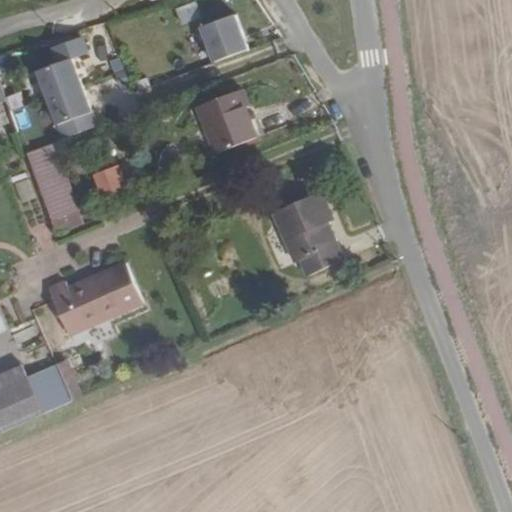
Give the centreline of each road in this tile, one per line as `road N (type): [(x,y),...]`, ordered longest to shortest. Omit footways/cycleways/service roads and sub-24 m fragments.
road 1 (residential): [(504,511),(369,145)]
road 2 (residential): [(275,0),(369,145)]
road 3 (residential): [(369,145),(356,0)]
